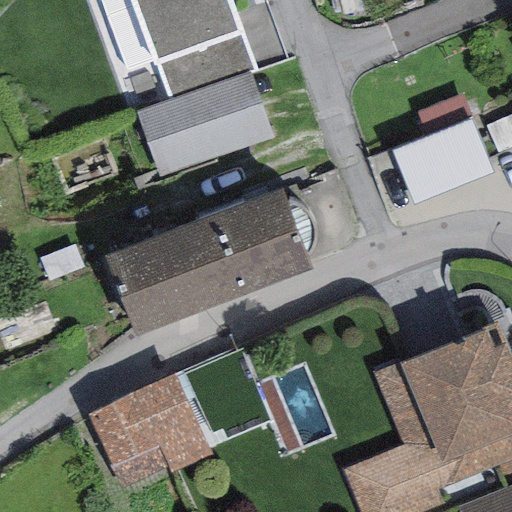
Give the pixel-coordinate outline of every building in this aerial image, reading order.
[(159,66),(172,102),(250,73),(257,71),(231,0),(128,0),(154,68),(159,66)] [(172,102),(136,113),(158,179),(273,140),(250,73),(172,102)] [(471,120),(461,95),(415,113),(425,138),(471,120)] [(425,138),(391,152),(413,206),(493,173),(471,120),(425,138)] [(281,190),(104,258),(135,339),(312,271),(281,190)] [(511,363),(496,325),(373,374),(402,445),(342,469),(359,511),(432,511),(445,507),(438,490),(511,459),(511,363)] [(176,370),(84,412),(119,487),(211,445),(176,370)] [(511,511),(511,488),(458,511),(511,511)]
